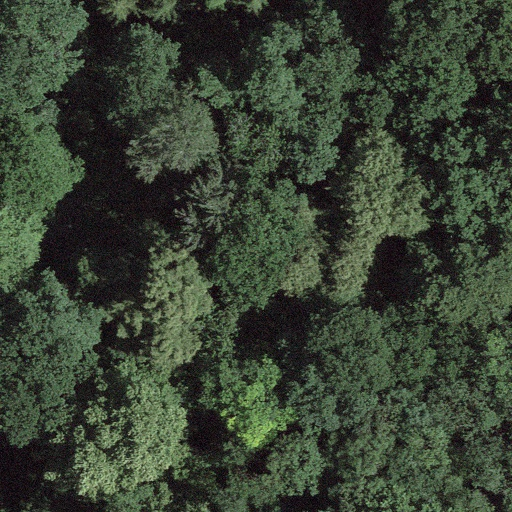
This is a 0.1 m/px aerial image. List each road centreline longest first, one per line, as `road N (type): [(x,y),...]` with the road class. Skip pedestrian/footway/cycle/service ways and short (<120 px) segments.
road 1 (track): [(110,3),(201,30),(268,32),(401,0)]
road 2 (track): [(0,131),(110,3)]
